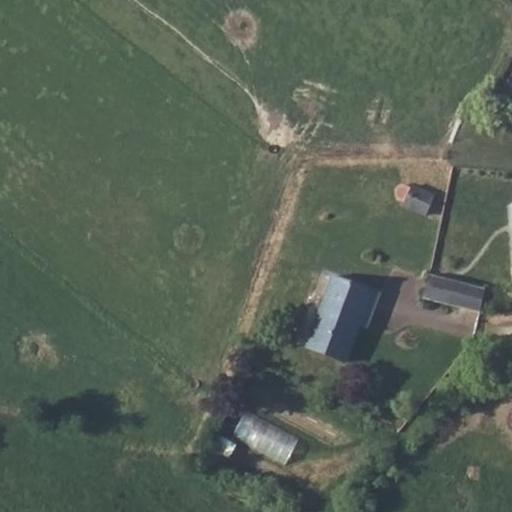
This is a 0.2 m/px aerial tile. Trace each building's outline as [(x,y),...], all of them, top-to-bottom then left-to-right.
[(383,200),(378,212),(392,219),(390,224),(412,232),(419,210),(383,200)] [(511,214),(500,215),(499,259),(506,261),(506,275),(511,275),(511,214)] [(409,307),(460,315),(463,292),(414,284),(409,307)] [(334,383),(358,305),(320,294),(295,368),(334,383)] [(271,451),(280,427),(246,414),(237,438),(271,451)]
